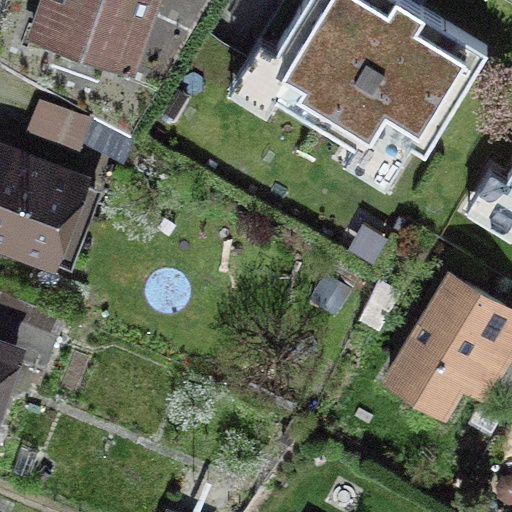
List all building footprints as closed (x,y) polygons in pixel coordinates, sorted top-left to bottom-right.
[(153,0),(44,0),(28,46),(124,81),(153,0)] [(406,81),(278,6),(214,113),(342,189),(406,81)] [(88,115),(44,99),(32,131),(76,147),(88,115)] [(104,189),(0,150),(0,263),(67,288),(104,189)] [(511,159),(504,173),(511,177),(511,184),(501,203),(511,209),(511,159)] [(441,422),(510,306),(447,268),(377,384),(441,422)] [(0,340),(0,382),(10,353),(38,363),(46,340),(5,326),(0,340)] [(511,344),(496,372),(511,381),(511,344)]
